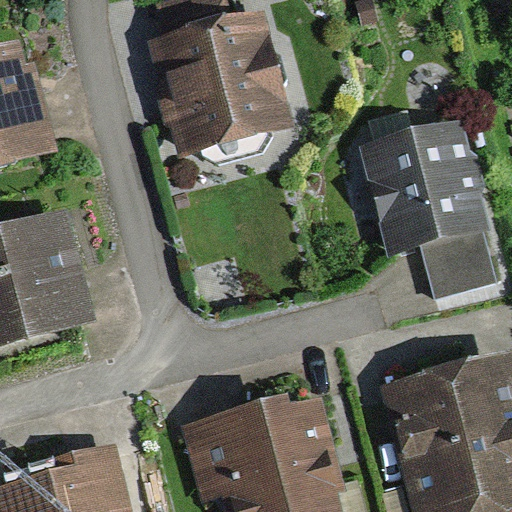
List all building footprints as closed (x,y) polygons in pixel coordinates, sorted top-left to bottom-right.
[(177,174),(299,137),(263,21),(235,29),(225,0),(192,0),(159,10),(171,48),(141,57),(177,174)] [(360,29),(379,23),(372,1),(353,7),(360,29)] [(18,52),(0,56),(0,173),(56,159),(33,74),(24,76),(18,52)] [(460,129),(358,159),(388,269),(423,259),(491,241),(479,196),(486,189),(480,164),(468,159),(460,129)] [(20,232),(0,238),(0,354),(89,330),(59,222),(20,232)] [(436,303),(502,283),(491,241),(423,259),(436,303)] [(381,394),(411,511),(511,511),(511,361),(449,378),(381,394)] [(220,511),(338,511),(337,508),(345,505),(318,411),(293,418),(290,406),(185,435),(206,507),(218,504),(220,511)] [(61,480),(0,495),(0,511),(136,511),(122,454),(59,469),(61,480)]
